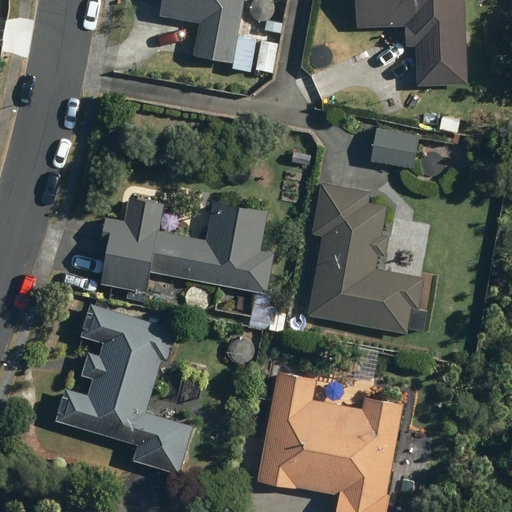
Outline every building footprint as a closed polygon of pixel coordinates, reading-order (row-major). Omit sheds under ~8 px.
[(160,0),(157,16),(198,23),(192,55),(230,62),(241,0),(160,0)] [(462,0),(354,0),(355,29),(405,27),(405,47),(415,47),(417,87),(465,85),(462,0)] [(266,21),(265,30),(279,32),(281,23),(266,21)] [(333,35),(308,37),(310,58),(334,56),(333,35)] [(278,42),(260,39),(255,71),(273,74),(278,42)] [(416,136),(375,129),(369,162),(410,169),(416,136)] [(292,160),(308,163),(309,157),(293,154),(292,160)] [(384,204),(367,201),(369,193),(320,184),(311,233),(322,235),(307,314),(403,333),(404,328),(421,331),(425,311),(414,309),(420,279),(372,270),(375,255),(382,256),(386,237),(378,236),(384,204)] [(107,244),(99,283),(143,292),(147,270),(263,293),(271,254),(257,251),(264,212),(213,202),(205,242),(156,232),(161,205),(127,198),(123,222),(103,218),(98,242),(107,244)] [(213,288),(191,284),(186,308),(208,313),(213,288)] [(240,298),(238,310),(249,312),(251,301),(240,298)] [(54,420),(135,444),(131,461),(176,474),(189,426),(142,413),(158,359),(164,361),(173,330),(88,305),(79,337),(102,343),(98,357),(86,353),(80,375),(91,378),(86,396),(63,389),(54,420)] [(266,309),(263,329),(280,332),(283,312),(266,309)] [(256,480),(338,495),(334,511),(382,511),(385,496),(382,495),(398,406),(361,399),(360,410),(309,400),(313,379),(276,372),(256,480)]
